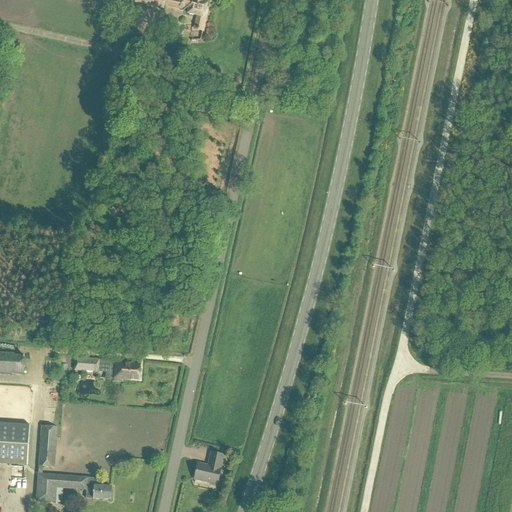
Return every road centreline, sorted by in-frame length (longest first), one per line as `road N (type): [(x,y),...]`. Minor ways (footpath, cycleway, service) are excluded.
road 1 (secondary): [(244,511),(318,270),(371,0)]
road 2 (unclassified): [(163,511),(277,0)]
road 3 (track): [(364,511),(473,0)]
